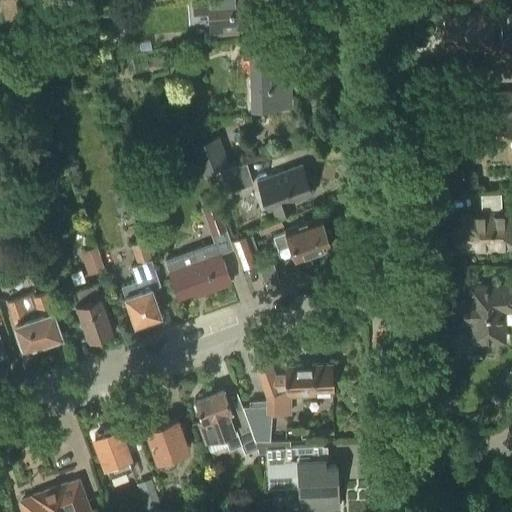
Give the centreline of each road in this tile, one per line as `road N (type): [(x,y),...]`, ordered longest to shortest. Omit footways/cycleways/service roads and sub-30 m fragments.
road 1 (residential): [(0,413),(390,272)]
road 2 (residential): [(390,272),(381,0)]
road 3 (residential): [(398,461),(390,272)]
